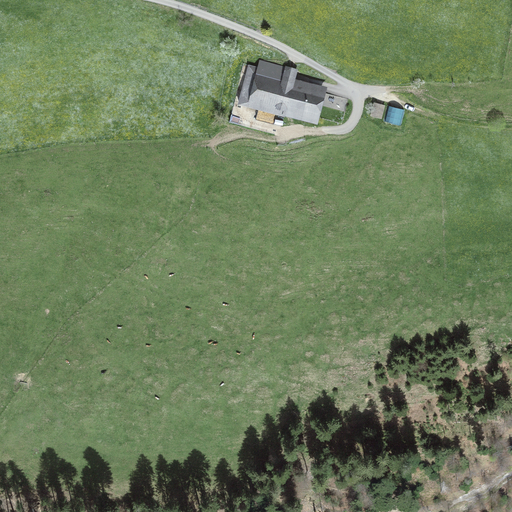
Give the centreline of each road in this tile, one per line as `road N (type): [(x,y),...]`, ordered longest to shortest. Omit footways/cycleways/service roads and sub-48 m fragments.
road 1 (track): [(322,129),(348,124),(357,111),(355,93),(338,78),(237,25),(165,0)]
road 2 (track): [(372,91),(409,111),(511,126)]
